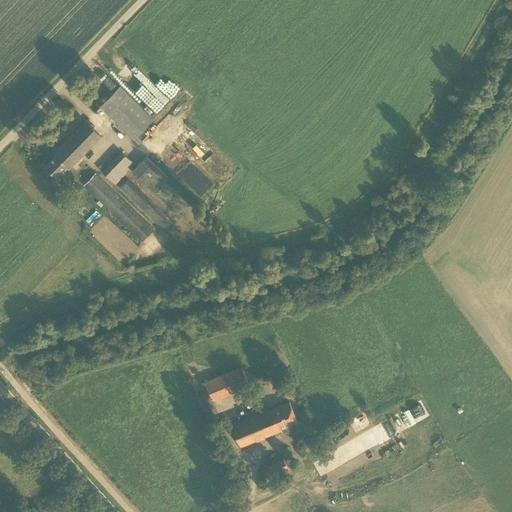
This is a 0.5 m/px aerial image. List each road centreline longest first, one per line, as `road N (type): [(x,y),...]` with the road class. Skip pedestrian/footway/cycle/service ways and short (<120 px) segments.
road 1 (unclassified): [(0,147),(146,0)]
road 2 (tertiary): [(106,511),(0,390)]
